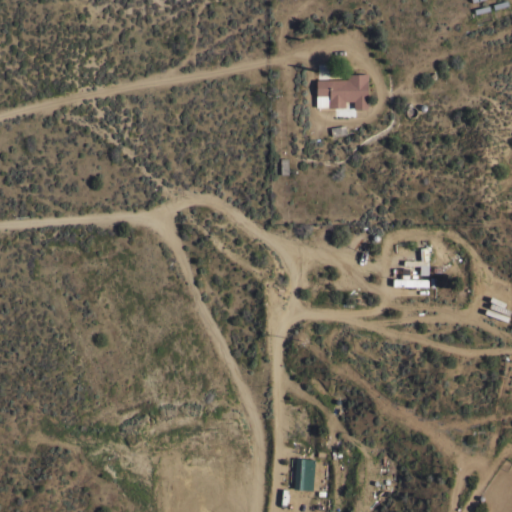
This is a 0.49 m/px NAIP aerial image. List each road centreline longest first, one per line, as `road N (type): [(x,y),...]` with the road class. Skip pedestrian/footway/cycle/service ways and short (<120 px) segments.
road 1 (residential): [(0,222),(161,215),(183,199),(206,199),(298,256),(267,463),(161,215)]
road 2 (residential): [(0,117),(264,64)]
